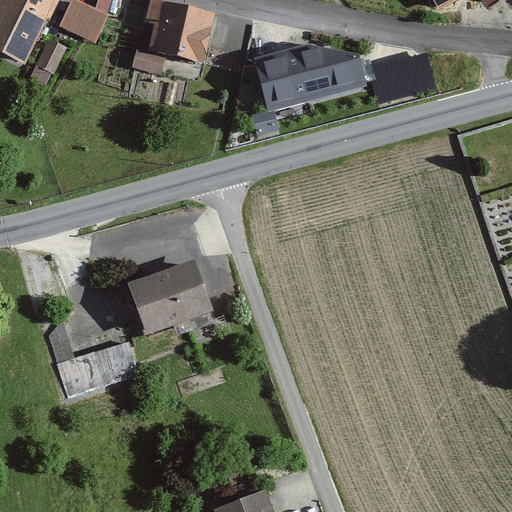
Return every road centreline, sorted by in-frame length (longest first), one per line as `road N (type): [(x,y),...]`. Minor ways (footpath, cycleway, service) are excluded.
road 1 (secondary): [(499,100),(0,233)]
road 2 (track): [(221,178),(336,511)]
road 3 (residential): [(495,38),(410,32),(255,0)]
